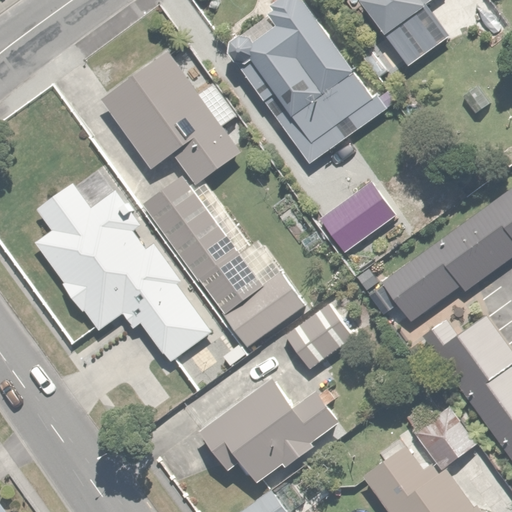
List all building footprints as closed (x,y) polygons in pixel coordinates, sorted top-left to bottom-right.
[(384,108),(306,0),(275,0),(263,9),(268,15),(225,46),(308,162),(384,108)] [(358,0),(409,64),(471,15),(466,8),(475,0),(358,0)] [(246,149),(172,51),(169,48),(102,99),(153,166),(172,151),(198,185),(246,149)] [(182,175),(144,203),(248,342),(301,302),(257,243),(242,255),(182,175)] [(392,212),(368,182),(323,216),(347,247),(392,212)] [(511,187),(382,281),(410,320),(464,282),(468,288),(511,256),(511,187)] [(168,300),(96,209),(95,208),(30,259),(59,295),(50,301),(79,338),(86,332),(102,352),(168,300)] [(244,346),(201,287),(177,304),(220,364),(244,346)] [(349,337),(322,305),(286,335),(314,367),(349,337)] [(511,355),(484,316),(436,350),(511,458),(511,355)] [(295,409),(272,378),(200,430),(229,470),(242,461),(256,481),(342,419),(321,391),(295,409)] [(422,432),(417,437),(440,465),(475,437),(438,391),(408,415),(422,432)] [(405,443),(363,473),(391,511),(488,511),(451,462),(430,477),(405,443)] [(293,511),(273,485),(236,511),(293,511)]
